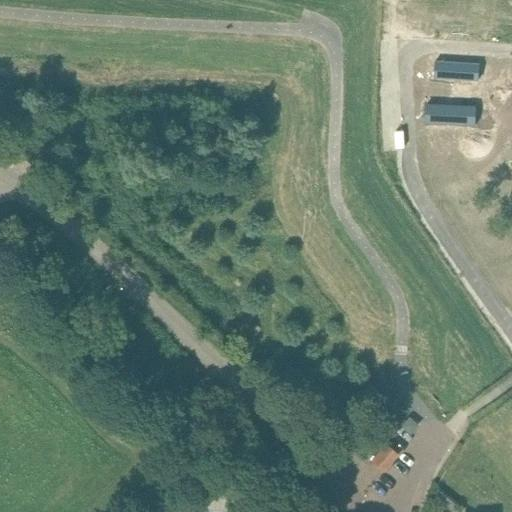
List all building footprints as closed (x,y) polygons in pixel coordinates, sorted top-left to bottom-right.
[(444,32),(445,0),(427,0),(425,29),(426,31),(444,32)] [(469,0),(468,24),(493,25),(494,0),(469,0)] [(406,30),(407,15),(398,14),(397,30),(406,30)] [(435,61),(435,76),(479,78),(480,63),(435,61)] [(422,79),(431,80),(431,66),(423,66),(422,79)] [(475,107),(426,105),(426,123),(474,125),(475,107)] [(451,137),(442,137),(441,153),(450,153),(451,137)] [(402,427),(410,434),(418,425),(409,418),(402,427)] [(379,469),(383,472),(398,455),(386,445),(371,462),(379,469)] [(171,511),(190,511),(192,511),(182,501),(171,511)]
